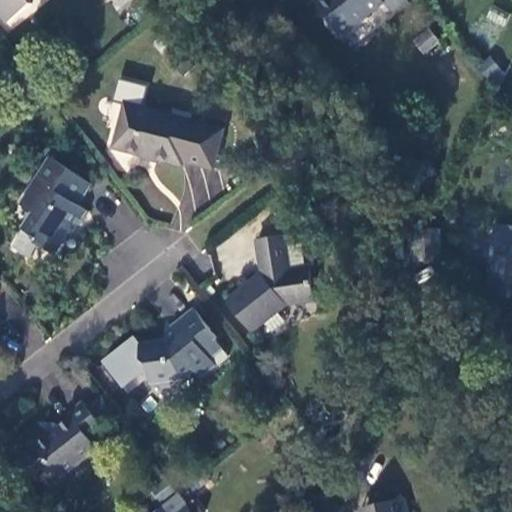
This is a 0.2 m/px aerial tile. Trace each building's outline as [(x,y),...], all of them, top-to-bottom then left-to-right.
[(25,0),(0,0),(0,17),(5,24),(29,6),(25,0)] [(406,3),(403,0),(316,0),(313,3),(340,36),(381,3),(391,14),(406,3)] [(504,24),(508,11),(490,5),(485,19),(504,24)] [(428,30),(414,43),(421,51),(435,38),(428,30)] [(487,55),(475,68),(494,86),(506,73),(487,55)] [(209,170),(219,131),(189,123),(190,121),(166,115),(165,117),(122,106),(111,150),(178,167),(179,162),(209,170)] [(91,183),(46,158),(23,196),(33,211),(11,247),(26,254),(35,238),(55,249),(66,231),(74,236),(86,212),(78,206),(91,183)] [(511,227),(497,225),(488,296),(511,298),(511,227)] [(438,232),(425,233),(423,239),(414,264),(442,261),(438,232)] [(413,264),(414,264),(423,239),(425,233),(410,235),(413,264)] [(310,305),(307,269),(287,272),(281,237),(253,240),(257,275),(225,300),(251,336),(287,309),(310,305)] [(184,289),(214,283),(207,255),(178,261),(184,289)] [(215,340),(191,310),(169,330),(172,337),(161,344),(153,344),(136,348),(136,363),(144,365),(145,387),(148,388),(148,385),(159,389),(167,387),(175,382),(188,369),(195,375),(209,365),(205,358),(218,351),(213,342),(215,340)] [(267,392),(253,405),(262,415),(277,403),(267,392)] [(104,430),(84,404),(68,415),(71,418),(52,435),(50,432),(35,446),(61,479),(96,448),(92,442),(104,430)] [(164,479),(154,489),(164,499),(173,492),(164,479)] [(410,492),(369,502),(371,511),(409,511),(413,511),(410,492)] [(178,511),(187,505),(179,494),(156,511),(178,511)]
